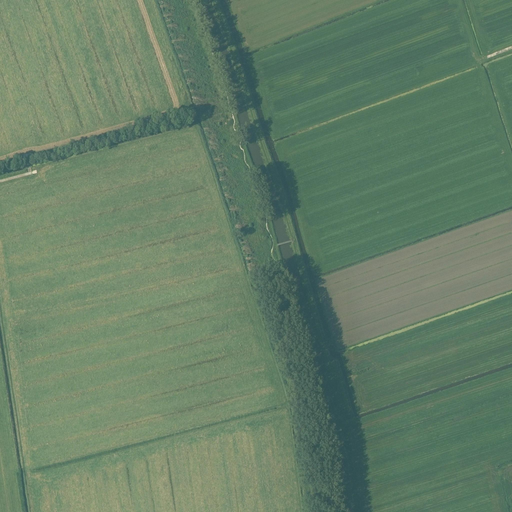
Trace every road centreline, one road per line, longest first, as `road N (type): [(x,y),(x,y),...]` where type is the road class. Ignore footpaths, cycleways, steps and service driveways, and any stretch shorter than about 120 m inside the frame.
road 1 (track): [(294,240),(216,0)]
road 2 (track): [(346,420),(294,240)]
